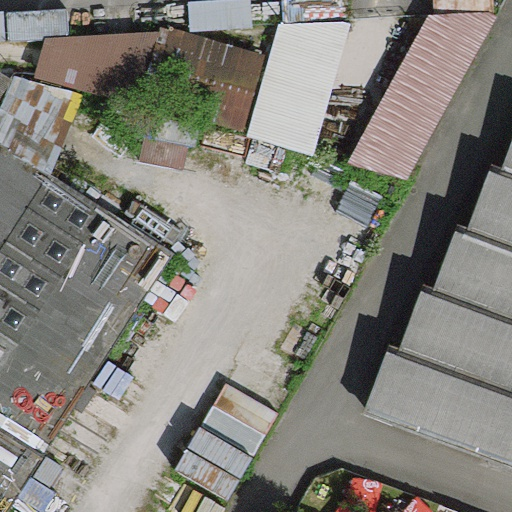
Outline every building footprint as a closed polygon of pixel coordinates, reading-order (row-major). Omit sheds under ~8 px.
[(428,13),(348,159),(407,175),(493,13),(428,13)] [(346,19),(280,21),(249,137),(311,152),(346,19)] [(46,38),(39,71),(243,129),(264,53),(166,26),(46,38)] [(56,170),(83,96),(21,77),(4,110),(0,107),(0,511),(3,511),(177,252),(56,170)] [(393,344),(368,410),(511,465),(511,151),(506,167),(496,163),(472,227),(462,223),(438,286),(427,284),(405,348),(393,344)] [(241,359),(196,464),(250,487),(295,381),(241,359)]
